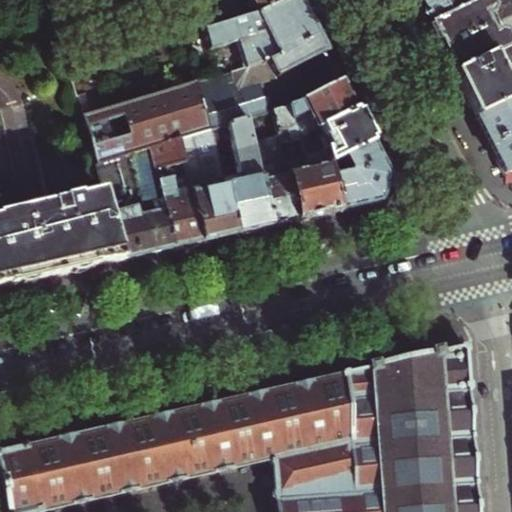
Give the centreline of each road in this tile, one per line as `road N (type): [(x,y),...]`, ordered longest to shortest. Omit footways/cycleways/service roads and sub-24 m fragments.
road 1 (secondary): [(0,391),(486,283)]
road 2 (secondary): [(478,241),(0,350)]
road 3 (residential): [(359,0),(478,241)]
road 4 (residential): [(486,283),(503,511)]
